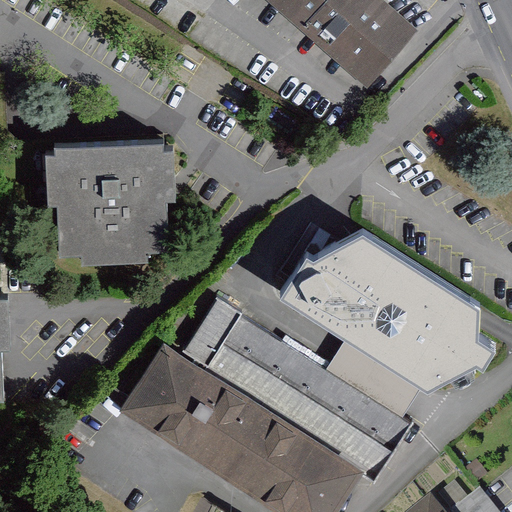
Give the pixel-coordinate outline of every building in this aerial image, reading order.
[(266,0),(356,80),(408,23),(382,0),(266,0)] [(169,256),(167,203),(177,203),(174,152),(165,153),(164,146),(54,151),(55,159),(45,159),(47,210),(57,209),(60,261),(82,260),(83,270),(150,267),(150,257),(169,256)] [(476,310),(360,236),(313,264),(307,262),(283,301),(429,393),(476,368),(484,373),(495,352),(476,340),(476,310)] [(0,403),(7,403),(4,350),(14,350),(12,299),(2,300),(2,292),(0,292),(0,403)] [(165,347),(121,413),(271,511),(340,511),(363,478),(374,484),(412,425),(402,419),(413,403),(421,392),(344,343),(338,354),(327,370),(217,299),(181,356),(165,347)] [(457,481),(440,493),(451,508),(468,495),(457,481)] [(499,511),(480,488),(451,511),(499,511)] [(441,511),(426,493),(400,511),(441,511)]
